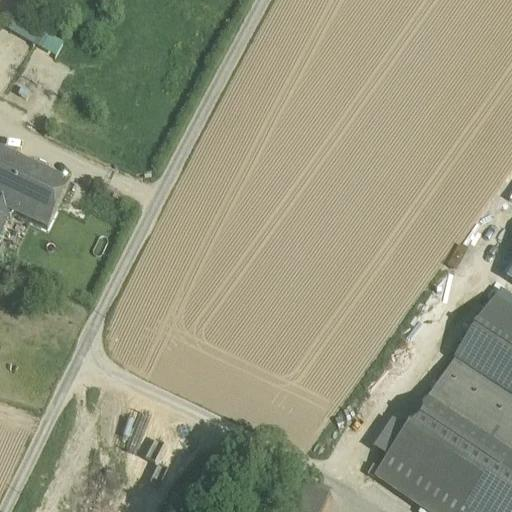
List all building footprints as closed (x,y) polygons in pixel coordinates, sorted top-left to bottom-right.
[(43,34),(16,19),(9,33),(36,48),(43,34)] [(0,210),(9,215),(47,233),(69,186),(0,153),(0,210)] [(0,234),(9,215),(0,210),(0,234)] [(454,364),(511,402),(511,316),(494,304),(454,364)] [(511,402),(454,364),(432,398),(511,451),(511,402)] [(511,511),(511,451),(432,398),(407,435),(399,447),(495,511),(511,511)] [(375,453),(389,462),(399,447),(407,435),(393,425),(375,453)] [(495,511),(399,447),(389,462),(376,481),(421,511),(495,511)]
